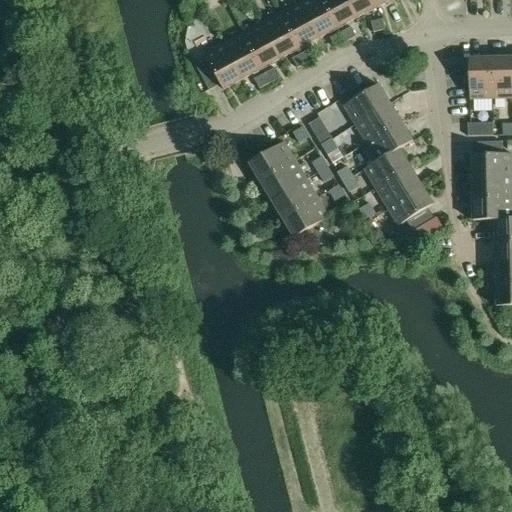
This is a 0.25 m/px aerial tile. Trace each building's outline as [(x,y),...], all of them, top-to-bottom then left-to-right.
[(322,0),(306,0),(300,4),(319,39),(338,28),(322,0)] [(346,0),(322,0),(338,28),(357,18),(346,0)] [(371,0),(346,0),(357,18),(376,8),(371,0)] [(300,4),(281,14),(300,49),(319,39),(300,4)] [(281,14),(262,24),(281,59),(300,49),(281,14)] [(371,23),(374,33),(385,30),(382,20),(371,23)] [(262,24),(243,34),(262,70),(281,59),(262,24)] [(351,28),(341,33),(346,43),(356,37),(351,28)] [(330,39),(336,48),(346,43),(341,33),(330,39)] [(243,34),(224,45),(243,80),(262,70),(243,34)] [(210,92),(221,86),(223,91),(243,80),(224,45),(204,56),(208,63),(198,69),(210,92)] [(313,48),(303,54),(308,63),(318,58),(313,48)] [(293,59),(298,69),(308,63),(303,54),(293,59)] [(511,58),(492,59),(493,99),(511,98),(511,58)] [(469,60),(470,100),(493,99),(492,59),(469,60)] [(276,69),(265,74),(270,84),(280,78),(276,69)] [(254,80),(259,89),(270,84),(265,74),(254,80)] [(378,86),(344,107),(356,126),(390,105),(378,86)] [(402,123),(390,105),(356,126),(367,144),(402,123)] [(309,125),(322,147),(332,140),(320,118),(309,125)] [(364,170),(365,171),(413,141),(402,123),(367,144),(378,162),(364,170)] [(493,124),(472,124),(468,124),(468,137),(493,136),(493,124)] [(511,124),(503,125),(503,136),(511,136),(511,124)] [(299,144),(309,137),(303,127),(293,134),(299,144)] [(322,147),(328,156),(338,150),(332,140),(322,147)] [(365,171),(376,189),(411,168),(399,150),(413,141),(365,171)] [(284,143),(250,164),(261,183),(296,162),(284,143)] [(478,144),(478,156),(472,156),(472,178),(511,177),(511,154),(503,155),(503,143),(478,144)] [(312,163),(318,174),(328,168),(322,157),(312,163)] [(261,183),(272,201),(307,180),(296,162),(261,183)] [(337,173),(343,183),(353,177),(348,167),(337,173)] [(324,184),(335,178),(328,168),(318,174),(324,184)] [(376,189),(388,207),(422,186),(411,168),(376,189)] [(343,183),(350,194),(360,188),(353,177),(343,183)] [(511,177),(472,178),(473,200),(511,198),(511,177)] [(272,201),(283,220),(318,199),(307,180),(272,201)] [(335,202),(345,196),(340,186),(329,192),(335,202)] [(435,219),(429,208),(434,205),(422,186),(388,207),(399,226),(407,222),(414,233),(435,219)] [(511,198),(473,200),(473,221),(511,220),(511,198)] [(329,218),(318,199),(283,220),(294,239),(329,218)] [(359,210),(360,211),(364,219),(375,212),(370,204),(359,210)] [(495,221),(495,242),(511,241),(511,220),(473,221),(473,222),(495,221)] [(511,241),(495,242),(496,263),(511,262),(511,241)] [(511,262),(496,263),(497,285),(511,284),(511,262)] [(511,306),(511,284),(497,285),(497,307),(511,306)]
